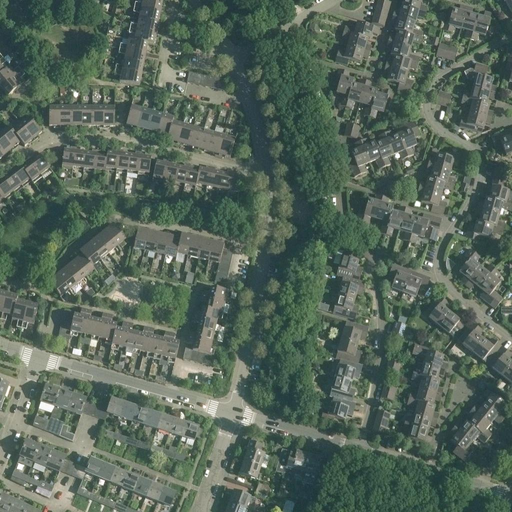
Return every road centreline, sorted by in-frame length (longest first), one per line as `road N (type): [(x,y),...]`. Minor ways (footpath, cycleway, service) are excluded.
road 1 (residential): [(295,21),(325,98),(340,211),(374,270),(380,332),(365,428)]
road 2 (residential): [(511,340),(439,276),(441,247),(481,166),(471,148),(437,127),(426,99),(440,77),(511,36)]
road 3 (residential): [(264,170),(143,142),(46,136),(0,170)]
road 4 (residential): [(33,288),(113,218),(238,240)]
road 5 (residential): [(188,486),(15,425)]
road 6 (residential): [(232,413),(265,247)]
road 7 (residential): [(177,365),(197,282),(228,288),(238,240)]
road 8 (tertiary): [(170,395),(38,358)]
road 9 (tertiary): [(359,450),(232,413)]
